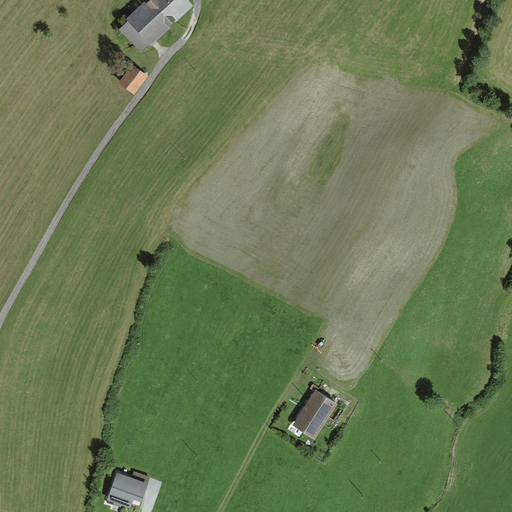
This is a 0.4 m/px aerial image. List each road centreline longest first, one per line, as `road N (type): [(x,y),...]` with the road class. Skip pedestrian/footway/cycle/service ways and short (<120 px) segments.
road 1 (track): [(192,0),(188,34),(83,173),(0,326)]
road 2 (track): [(220,511),(300,381)]
